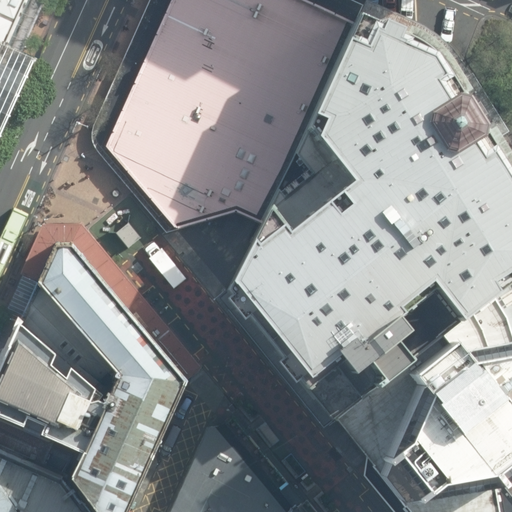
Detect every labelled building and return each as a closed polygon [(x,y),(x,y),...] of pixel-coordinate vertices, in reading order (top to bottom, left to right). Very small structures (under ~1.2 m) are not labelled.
[(0,0),(0,152),(40,63),(30,59),(27,58),(53,0),(0,0)] [(255,220),(350,18),(309,0),(166,0),(156,20),(99,146),(175,228),(235,211),(255,220)] [(432,56),(350,18),(255,220),(239,252),(226,278),(302,382),(425,278),(458,322),(511,279),(511,167),(473,107),(432,56)] [(72,236),(50,234),(36,274),(119,370),(107,394),(85,450),(72,481),(93,511),(127,511),(185,380),(105,277),(72,236)] [(119,370),(36,274),(17,316),(107,394),(119,370)] [(511,511),(511,279),(458,322),(425,278),(302,382),(410,511),(511,511)] [(107,394),(17,316),(0,358),(0,413),(85,450),(107,394)] [(0,448),(72,481),(85,450),(0,413),(0,448)] [(278,511),(215,425),(170,511),(278,511)] [(0,448),(0,511),(93,511),(72,481),(0,448)]
